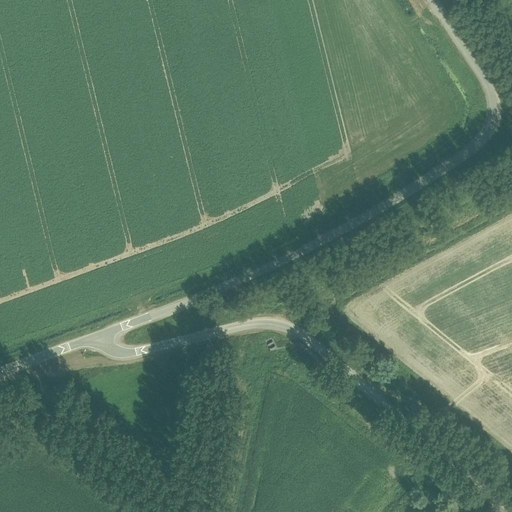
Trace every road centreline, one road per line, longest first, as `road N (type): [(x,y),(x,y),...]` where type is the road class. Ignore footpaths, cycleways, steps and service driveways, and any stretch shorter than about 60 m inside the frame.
road 1 (unclassified): [(99,335),(302,250),(477,144),(493,121),(494,100),(434,0)]
road 2 (tertiary): [(511,510),(292,330),(243,325),(123,354),(99,335)]
